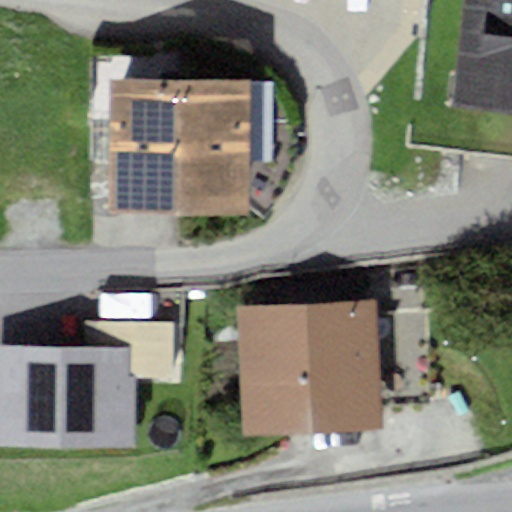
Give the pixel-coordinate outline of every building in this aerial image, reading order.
[(511,0),(464,0),(453,108),(511,114),(511,0)] [(253,80),(111,79),(111,215),(252,216),(253,80)] [(416,270),(236,290),(245,434),(384,429),(384,406),(428,405),(424,302),(418,302),(416,270)] [(85,322),(85,346),(134,346),(134,385),(174,385),(174,322),(85,322)] [(85,346),(0,345),(0,446),(134,447),(134,385),(134,346),(85,346)]
